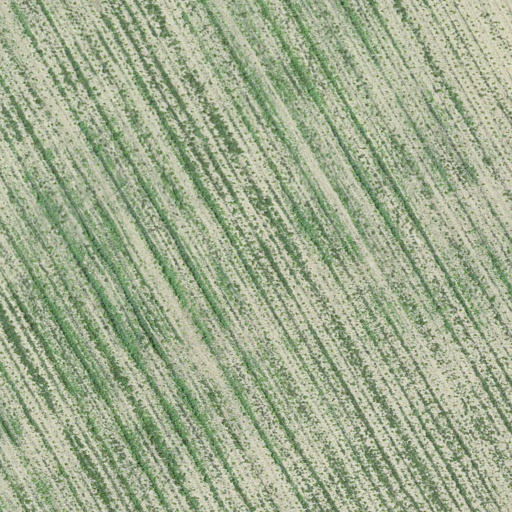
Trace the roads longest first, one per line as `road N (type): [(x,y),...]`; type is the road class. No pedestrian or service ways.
road 1 (track): [(125,23),(442,511)]
road 2 (track): [(0,310),(119,511)]
road 3 (track): [(0,128),(151,0)]
road 4 (track): [(511,106),(445,0)]
